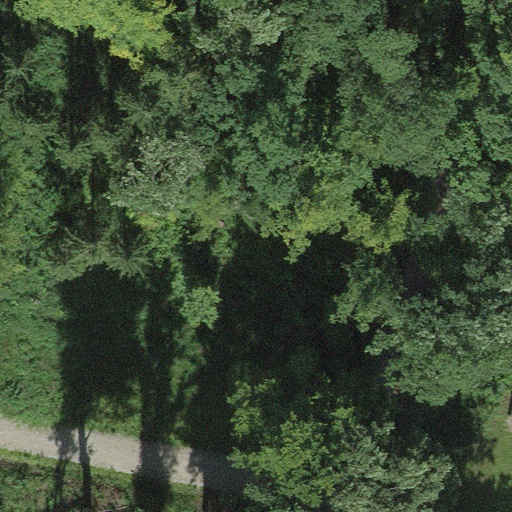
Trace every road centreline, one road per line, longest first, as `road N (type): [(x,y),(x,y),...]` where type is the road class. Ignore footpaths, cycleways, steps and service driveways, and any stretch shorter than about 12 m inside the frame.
road 1 (track): [(487,0),(490,81),(365,507)]
road 2 (track): [(0,435),(368,511)]
